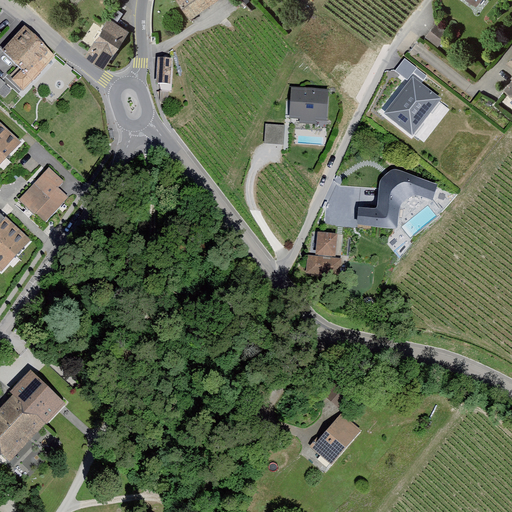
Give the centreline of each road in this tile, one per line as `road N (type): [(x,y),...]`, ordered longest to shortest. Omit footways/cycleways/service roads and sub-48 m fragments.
road 1 (tertiary): [(164,139),(304,317),(349,340),(450,365),(511,392)]
road 2 (track): [(430,0),(362,108),(279,287)]
road 3 (residential): [(0,334),(128,148)]
road 4 (tertiary): [(5,0),(118,86)]
road 5 (unknown): [(288,266),(250,200),(250,171),(277,150)]
